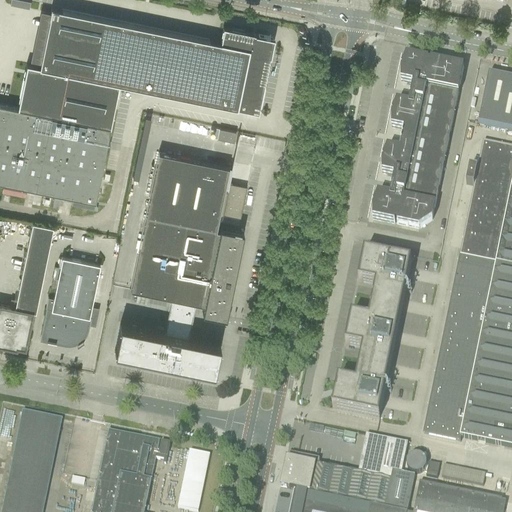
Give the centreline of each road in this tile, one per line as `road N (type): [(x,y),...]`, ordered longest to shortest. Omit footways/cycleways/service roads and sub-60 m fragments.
road 1 (tertiary): [(276,431),(357,22)]
road 2 (tertiary): [(332,18),(244,425)]
road 3 (unknown): [(0,204),(80,220),(106,217),(132,110),(0,79)]
road 4 (tertiary): [(511,54),(357,22)]
road 5 (unclassified): [(244,425),(97,395)]
